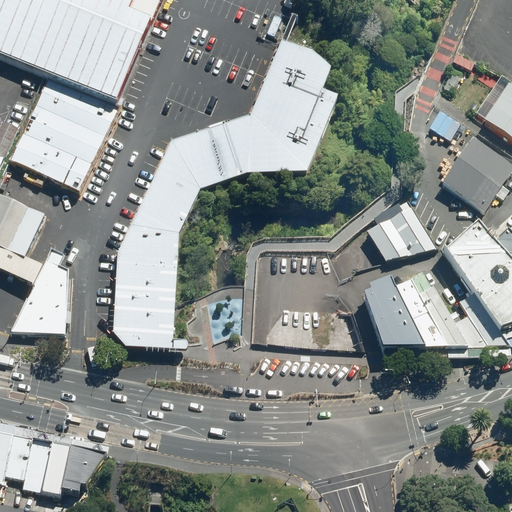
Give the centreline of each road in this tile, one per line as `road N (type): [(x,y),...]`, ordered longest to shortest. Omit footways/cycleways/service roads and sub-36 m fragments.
road 1 (primary): [(337,454),(203,448),(0,405)]
road 2 (primary): [(0,370),(196,415),(330,415)]
road 3 (secondary): [(358,407),(511,381)]
road 4 (secondary): [(511,395),(367,449)]
